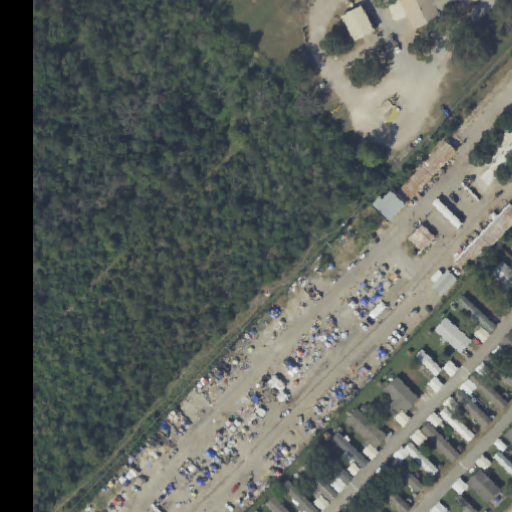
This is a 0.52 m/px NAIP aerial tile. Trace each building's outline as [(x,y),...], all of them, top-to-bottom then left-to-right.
[(481,0),(482,1),(419,33),(410,17),(398,23),(386,0),(481,0)] [(368,38),(358,44),(344,18),(365,7),(378,33),(368,38)] [(511,169),(494,188),(485,180),(494,170),(485,161),(511,134),(511,169)] [(458,153),(459,154),(409,206),(410,207),(392,225),(374,208),(382,199),(385,202),(394,193),(397,195),(447,142),(458,153)] [(511,228),(468,274),(458,264),(511,208),(511,228)] [(382,228),(375,235),(372,232),(379,225),(382,228)] [(438,239),(425,253),(411,240),(425,226),(438,239)] [(511,269),(511,291),(511,292),(494,275),(506,263),(511,269)] [(491,320),(499,328),(493,335),(480,323),(476,327),(471,322),(475,318),(460,304),(466,297),(491,320)] [(471,347),(463,355),(450,342),(447,345),(443,341),(445,338),(437,331),(449,319),(475,342),(471,347)] [(482,326),(491,335),(484,343),(475,334),(482,326)] [(511,354),(502,345),(511,334),(511,354)] [(496,354),(503,347),(511,356),(505,363),(496,354)] [(438,377),(438,378),(418,358),(424,351),(444,371),(438,377)] [(494,356),(511,372),(511,385),(487,362),(493,355),(494,356)] [(451,361),(461,369),(453,377),(444,368),(451,361)] [(480,372),(487,364),(497,373),(489,381),(480,372)] [(496,404),(471,381),(477,374),(511,405),(505,412),(496,404)] [(418,397),(422,402),(409,415),(403,409),(398,413),(392,407),(397,402),(386,392),(400,378),(418,397)] [(435,378),(444,387),(437,394),(428,385),(435,378)] [(471,381),(479,390),(470,399),(495,423),(488,431),(457,400),(464,393),(461,390),(470,380),(471,381)] [(457,400),(464,408),(457,415),(447,406),(454,398),(457,400)] [(384,433),(390,438),(379,451),(348,423),(359,410),(362,412),(367,406),(372,411),(367,417),(384,433)] [(442,416),(448,409),(478,438),(472,444),(442,416)] [(402,412),(411,421),(404,429),(395,420),(402,412)] [(441,417),(447,424),(439,431),(430,422),(438,414),(441,417)] [(429,437),(432,440),(423,449),(414,440),(423,431),(429,437)] [(446,454),(429,437),(436,431),(459,455),(453,462),(446,454)] [(336,439),(332,443),(326,438),(331,433),(336,439)] [(373,464),(366,471),(357,462),(353,466),(345,457),(348,454),(335,440),(341,434),(347,439),(349,437),(354,441),(352,443),(373,464)] [(431,474),(413,457),(405,465),(397,458),(406,449),(407,450),(413,444),(445,476),(439,483),(431,474)] [(372,461),(364,453),(371,445),(381,454),(374,462),(372,461)] [(356,481),(350,487),(318,454),(324,448),(356,481)] [(494,458),(511,475),(511,463),(500,452),(494,458)] [(487,457),(496,466),(489,474),(480,465),(487,457)] [(392,467),(399,461),(426,488),(420,494),(392,467)] [(349,487),(341,495),(341,496),(334,503),(301,471),(309,464),(331,486),(340,478),(349,487)] [(363,471),(357,478),(349,471),(356,464),(363,471)] [(328,483),(340,494),(354,479),(342,467),(328,483)] [(392,468),(400,476),(392,484),(383,475),(390,467),(392,468)] [(503,492),(491,506),(469,485),(483,471),(504,492),(503,492)] [(414,510),(412,511),(401,511),(374,485),(381,478),(414,510)] [(458,488),(465,481),(473,489),(466,496),(458,488)] [(307,511),(284,489),(291,482),(320,511),(307,511)] [(374,485),(383,494),(375,502),(366,492),(373,484),(374,485)] [(456,490),(478,511),(465,511),(449,496),(456,490)] [(330,503),(331,504),(324,511),(315,503),(322,495),(330,503)] [(380,511),(368,511),(358,502),(364,496),(380,511)] [(289,511),(275,511),(268,505),(275,498),(289,511)] [(357,503),(365,511),(364,511),(353,511),(350,509),(356,502),(357,503)] [(442,503),(451,511),(450,511),(433,511),(442,502),(442,503)]
